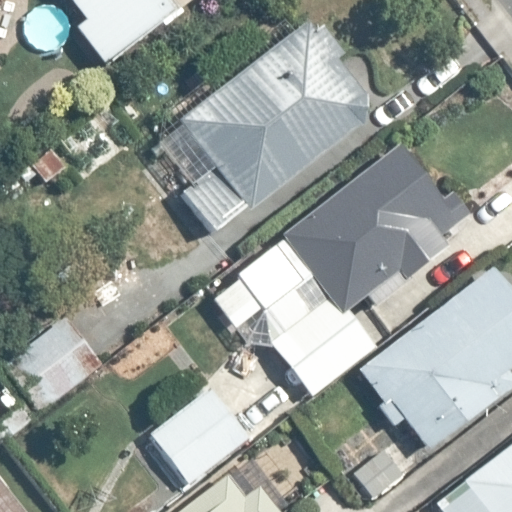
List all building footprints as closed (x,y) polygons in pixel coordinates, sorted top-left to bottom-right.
[(61,0),(79,22),(70,29),(99,67),(171,12),(161,0),(61,0)] [(139,145),(160,174),(207,236),(369,113),(301,22),(172,120),(139,145)] [(459,220),(395,143),(205,300),(247,349),(258,340),(308,400),(369,349),(339,313),(363,292),(374,305),(441,249),(434,240),(459,220)] [(433,454),(429,449),(511,384),(511,306),(486,270),(352,373),(376,404),(373,406),(390,429),(401,421),(409,431),(349,477),(369,503),(433,454)] [(146,331),(112,285),(68,317),(63,310),(0,356),(0,368),(33,414),(146,331)] [(243,442),(206,391),(144,437),(181,487),(243,442)] [(511,511),(511,441),(430,501),(437,511),(511,511)] [(0,511),(24,511),(10,492),(16,488),(0,466),(0,511)] [(272,511),(253,488),(239,500),(220,477),(175,511),(272,511)]
